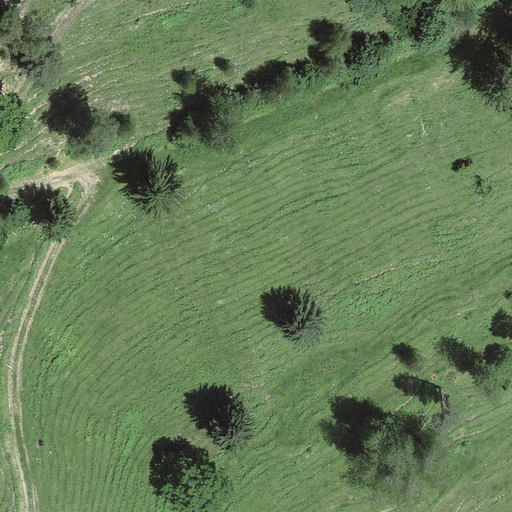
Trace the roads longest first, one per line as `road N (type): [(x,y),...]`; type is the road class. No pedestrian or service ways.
road 1 (track): [(26,511),(13,373),(37,284),(97,177),(0,194)]
road 2 (track): [(97,177),(349,87),(511,15)]
road 3 (track): [(0,120),(87,0)]
